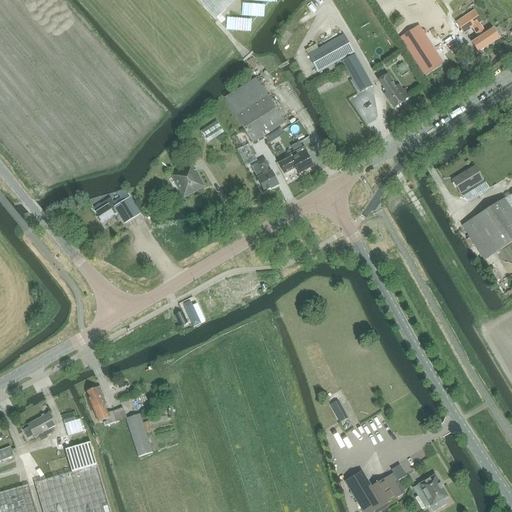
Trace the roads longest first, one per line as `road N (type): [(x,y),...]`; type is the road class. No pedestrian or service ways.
road 1 (tertiary): [(511,504),(325,191)]
road 2 (tertiary): [(124,317),(325,191)]
road 3 (tertiary): [(325,191),(511,73)]
road 4 (tertiary): [(124,317),(0,169)]
road 5 (tertiary): [(0,385),(124,317)]
